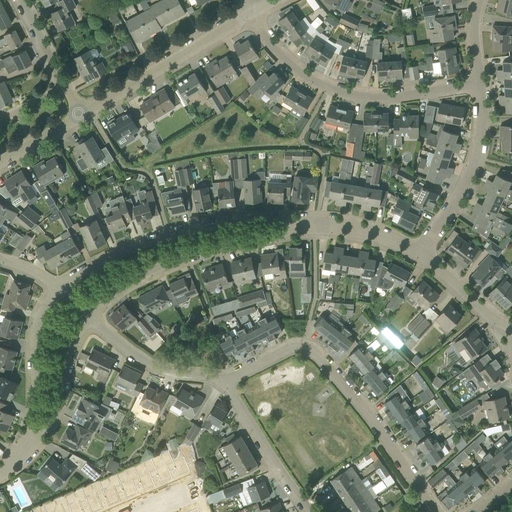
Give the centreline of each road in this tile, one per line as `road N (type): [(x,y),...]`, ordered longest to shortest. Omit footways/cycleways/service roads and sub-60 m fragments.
road 1 (residential): [(223,379),(289,349),(315,353),(432,511)]
road 2 (residential): [(314,224),(226,221),(168,235),(80,269),(56,288)]
road 3 (residential): [(479,85),(383,97),(328,88),(302,75),(254,15)]
road 4 (residential): [(88,317),(103,300),(172,263),(314,224)]
road 5 (unclassified): [(79,116),(254,15)]
road 6 (residential): [(420,255),(476,148),(479,85)]
road 7 (residential): [(56,288),(35,325),(33,413),(20,456)]
road 8 (residential): [(310,511),(223,379)]
road 9 (residential): [(20,456),(52,415),(88,317)]
road 10 (residential): [(223,379),(153,367),(88,317)]
road 11 (residential): [(79,116),(21,0)]
